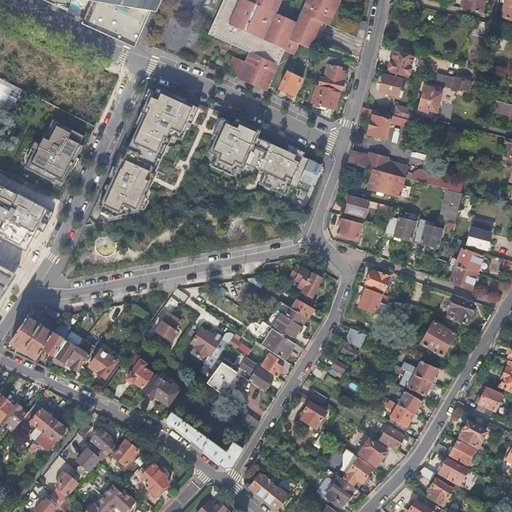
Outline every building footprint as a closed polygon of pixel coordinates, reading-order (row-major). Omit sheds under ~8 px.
[(43,0),(134,41),(138,31),(152,0),(43,0)] [(206,0),(205,5),(213,8),(216,0),(206,0)] [(245,62),(237,79),(238,79),(239,80),(254,87),(267,93),(286,52),(295,56),(300,45),(309,49),(321,23),(329,26),(340,0),(306,0),(296,23),(276,13),(281,0),(223,0),(208,34),(249,52),(245,62)] [(465,0),(464,9),(483,13),(484,7),(485,0),(465,0)] [(511,19),(511,0),(510,0),(506,0),(503,17),(511,19)] [(487,38),(490,24),(475,20),(472,34),(485,38),(487,38)] [(358,30),(365,32),(367,23),(366,23),(360,22),(358,30)] [(484,44),(485,38),(472,34),(470,41),(484,44)] [(389,73),(408,78),(413,58),(395,53),(389,73)] [(230,59),(237,79),(245,62),(232,56),(230,59)] [(340,91),(341,92),(345,75),(340,74),(341,68),(328,65),(325,78),(322,78),(319,86),(340,91)] [(22,75),(16,72),(13,71),(9,78),(21,84),(25,76),(22,75)] [(290,90),(298,94),(303,80),(289,73),(281,90),(288,93),(290,90)] [(384,75),(380,92),(398,97),(402,80),(384,75)] [(435,85),(453,90),(456,80),(438,75),(435,85)] [(0,77),(0,102),(11,108),(21,88),(18,87),(0,77)] [(453,90),(461,92),(469,94),(472,84),(456,80),(453,90)] [(340,91),(319,86),(317,85),(313,103),(335,110),(340,91)] [(426,87),(419,111),(425,113),(426,109),(436,112),(441,94),(431,91),(431,88),(426,87)] [(186,100),(157,89),(154,96),(150,94),(141,113),(144,114),(123,159),(120,158),(112,176),(113,177),(98,210),(101,212),(99,215),(99,216),(99,217),(100,217),(101,218),(102,219),(103,219),(138,212),(155,175),(151,173),(164,145),(167,146),(172,136),(180,140),(186,127),(189,128),(198,108),(185,102),(186,100)] [(498,102),(489,99),(487,109),(495,111),(498,102)] [(511,105),(498,102),(495,111),(511,115),(511,105)] [(411,121),(413,114),(414,110),(398,106),(395,117),(411,121)] [(411,122),(411,121),(395,117),(365,109),(362,117),(372,120),(368,137),(385,141),(391,119),(407,123),(411,122)] [(259,184),(285,196),(290,186),(307,194),(311,186),(312,186),(321,165),(303,157),(305,153),(287,144),(284,150),(257,138),(260,131),(236,119),(234,124),(221,118),(212,139),(215,140),(209,153),(214,155),(210,165),(233,176),(237,167),(242,170),(245,164),(264,173),(259,184)] [(55,180),(62,184),(82,146),(79,144),(84,136),(56,122),(46,139),(43,138),(39,145),(34,142),(30,150),(33,151),(25,167),(53,182),(55,180)] [(352,153),(348,164),(373,171),(404,179),(405,172),(406,168),(387,162),(388,159),(368,154),(367,157),(352,153)] [(404,179),(373,171),(369,191),(399,199),(404,179)] [(447,190),(461,194),(465,182),(421,171),(413,174),(412,181),(448,189),(447,190)] [(405,172),(404,179),(412,181),(413,174),(405,172)] [(14,193),(0,185),(0,238),(23,250),(30,236),(33,237),(37,230),(43,233),(53,213),(18,194),(16,197),(13,195),(14,193)] [(455,223),(463,194),(461,194),(447,190),(439,219),(449,222),(455,223)] [(392,207),(350,196),(346,212),(365,217),(369,205),(374,206),(373,209),(390,214),(392,207)] [(385,231),(385,233),(394,236),(394,237),(410,242),(416,221),(400,217),(399,222),(393,220),(397,208),(392,207),(390,214),(386,228),(385,231)] [(363,221),(344,216),(338,236),(357,241),(363,221)] [(446,239),(449,231),(447,230),(419,222),(414,241),(437,247),(439,237),(446,239)] [(456,224),(455,223),(449,222),(447,230),(449,231),(455,232),(456,224)] [(469,244),(488,249),(492,236),(490,234),(492,228),(475,223),(469,244)] [(375,239),(385,231),(386,228),(378,226),(370,231),(375,239)] [(456,266),(477,273),(483,256),(462,249),(456,266)] [(511,270),(511,261),(506,260),(503,268),(511,270)] [(0,264),(0,284),(6,288),(7,289),(17,275),(0,264)] [(314,297),(326,275),(315,269),(313,274),(298,265),(292,278),(302,283),(301,287),(304,289),(303,292),(314,297)] [(471,290),(477,273),(456,266),(450,283),(471,290)] [(373,271),(367,287),(382,293),(389,278),(373,271)] [(391,326),(400,302),(365,288),(358,307),(375,315),(373,319),(391,326)] [(292,309),(308,319),(314,309),(297,299),(292,309)] [(454,299),(447,318),(468,325),(471,315),(473,315),(476,307),(454,299)] [(283,304),(267,325),(271,327),(273,329),(291,341),(297,333),(302,336),(307,328),(303,325),(306,319),(308,319),(292,309),(283,304)] [(44,312),(57,320),(60,315),(47,307),(44,312)] [(111,328),(116,321),(110,316),(100,329),(106,334),(111,328)] [(44,349),(54,334),(27,317),(11,341),(38,358),(44,349)] [(157,331),(172,340),(174,335),(177,336),(179,332),(162,321),(157,331)] [(445,321),(442,327),(433,322),(421,344),(443,357),(456,335),(454,333),(458,327),(445,321)] [(220,355),(227,344),(222,339),(224,337),(216,334),(214,336),(209,333),(203,328),(191,344),(195,347),(194,349),(206,358),(208,356),(210,357),(212,355),(217,359),(220,355)] [(361,348),(367,335),(351,328),(346,341),(361,348)] [(291,341),(273,329),(262,346),(284,361),(296,344),(291,341)] [(243,333),(239,331),(230,345),(236,350),(241,343),(238,341),(243,333)] [(66,341),(54,334),(44,349),(56,356),(66,341)] [(74,341),(68,337),(66,341),(56,356),(53,360),(64,367),(67,363),(78,348),(72,345),(74,341)] [(336,343),(333,348),(344,355),(348,349),(337,341),(336,343)] [(236,350),(246,357),(251,350),(241,343),(236,350)] [(79,371),(82,366),(90,356),(78,348),(67,363),(79,371)] [(102,349),(90,365),(106,376),(117,361),(102,349)] [(270,354),(262,366),(278,376),(283,368),(276,364),(278,359),(270,354)] [(135,381),(145,389),(156,374),(154,374),(145,367),(148,363),(136,355),(131,362),(135,365),(128,377),(133,382),(135,381)] [(220,355),(217,359),(221,362),(237,372),(240,369),(238,367),(220,355)] [(246,357),(238,367),(240,369),(243,371),(244,370),(253,376),(250,379),(265,389),(272,377),(259,368),(260,366),(246,357)] [(432,383),(439,368),(422,360),(415,374),(432,383)] [(511,362),(509,361),(503,376),(504,378),(501,386),(511,391),(511,362)] [(212,375),(207,383),(210,385),(222,394),(237,372),(221,362),(212,375)] [(333,369),(344,375),(349,369),(338,362),(333,369)] [(72,380),(80,383),(89,370),(82,366),(79,371),(72,380)] [(156,374),(145,389),(148,391),(147,393),(155,398),(157,396),(169,405),(179,391),(156,374)] [(424,399),(432,383),(415,374),(407,390),(424,399)] [(324,383),(335,390),(339,382),(327,376),(324,383)] [(503,394),(486,387),(476,410),(491,417),(494,410),(496,411),(503,394)] [(312,399),(323,405),(327,398),(314,390),(309,397),(312,399)] [(309,397),(300,392),(296,398),(307,405),(310,402),(312,399),(309,397)] [(398,404),(415,414),(422,402),(405,392),(398,404)] [(14,406),(2,398),(0,400),(0,423),(2,420),(14,406)] [(404,432),(415,414),(398,404),(391,400),(386,408),(393,412),(389,417),(392,418),(389,423),(404,432)] [(310,402),(307,405),(304,411),(303,410),(298,417),(316,429),(326,412),(310,402)] [(14,406),(2,420),(11,427),(10,429),(14,432),(25,418),(28,415),(23,411),(25,409),(17,403),(14,406)] [(54,418),(37,404),(28,415),(25,418),(38,427),(31,436),(36,440),(54,418)] [(167,421),(168,424),(177,428),(197,445),(224,467),(231,467),(242,450),(232,442),(226,451),(173,412),(167,421)] [(245,420),(256,428),(260,422),(249,414),(245,420)] [(64,426),(54,418),(36,440),(28,451),(37,458),(46,448),(47,449),(49,447),(54,441),(57,443),(67,432),(62,428),(64,426)] [(87,421),(78,432),(84,438),(93,426),(87,421)] [(476,447),(475,450),(482,453),(484,448),(478,444),(485,431),(467,422),(463,428),(464,430),(460,438),(476,447)] [(110,453),(116,446),(111,442),(113,440),(109,437),(110,435),(102,427),(91,440),(94,443),(108,455),(110,453)] [(390,445),(396,449),(404,436),(389,427),(381,440),(390,445)] [(390,445),(381,440),(373,435),(359,455),(376,467),(386,452),(386,451),(390,445)] [(120,447),(117,444),(116,446),(110,453),(126,466),(139,449),(127,439),(120,447)] [(475,450),(458,440),(450,455),(467,464),(475,450)] [(161,444),(153,441),(145,451),(150,456),(161,444)] [(76,458),(90,470),(92,468),(95,470),(101,463),(108,455),(94,443),(90,449),(88,447),(85,451),(83,450),(76,458)] [(450,451),(438,444),(434,451),(446,457),(450,451)] [(259,457),(254,464),(265,472),(270,465),(259,457)] [(362,483),(373,467),(358,457),(342,480),(352,486),(356,480),(362,483)] [(468,469),(449,459),(447,461),(445,461),(443,464),(444,467),(440,474),(459,485),(468,469)] [(154,463),(147,471),(142,477),(151,485),(148,488),(156,496),(171,480),(164,474),(159,470),(160,468),(154,463)] [(162,466),(160,468),(159,470),(164,474),(167,470),(162,466)] [(435,473),(425,467),(419,472),(431,480),(435,473)] [(142,477),(147,471),(143,468),(139,473),(142,477)] [(65,500),(76,487),(79,483),(66,472),(59,480),(60,482),(57,486),(58,487),(53,493),(64,502),(65,500)] [(264,499),(274,484),(280,476),(275,472),(271,477),(270,477),(268,479),(264,474),(263,475),(261,473),(249,488),(251,489),(264,499)] [(359,493),(359,491),(352,486),(342,480),(335,475),(332,480),(335,482),(323,502),(329,506),(332,502),(342,508),(352,494),(355,496),(357,495),(359,493)] [(443,505),(453,489),(437,478),(431,487),(432,489),(428,496),(443,505)] [(270,504),(278,510),(288,496),(286,494),(286,493),(280,488),(279,488),(274,484),(264,499),(270,504)] [(114,485),(95,505),(102,511),(111,511),(117,506),(123,511),(127,511),(137,502),(125,491),(123,493),(114,485)] [(293,495),(298,501),(307,491),(300,486),(293,495)] [(337,511),(329,506),(323,502),(311,493),(307,491),(298,501),(297,501),(303,505),(306,500),(323,511),(322,511),(337,511)] [(55,511),(57,510),(64,502),(53,493),(48,498),(47,498),(44,501),(42,500),(36,509),(39,511),(55,511)] [(437,505),(419,494),(409,510),(411,511),(410,511),(432,511),(433,511),(437,505)] [(58,511),(72,511),(71,510),(73,507),(65,500),(64,502),(57,510),(58,511)] [(229,511),(218,500),(213,505),(209,502),(198,511),(229,511)]
